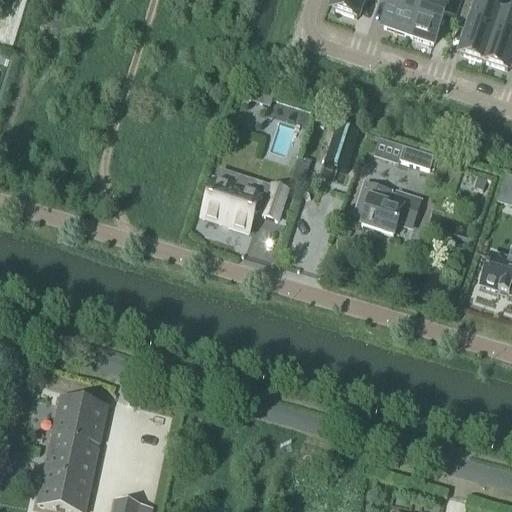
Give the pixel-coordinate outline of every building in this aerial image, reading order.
[(336,0),(331,14),(356,22),(363,0),(336,0)] [(393,0),(383,32),(408,40),(421,0),(393,0)] [(441,0),(421,0),(408,40),(432,49),(443,17),(455,20),(462,0),(448,0),(448,2),(441,0)] [(459,58),(483,66),(499,20),(476,12),(479,3),(471,0),(466,0),(459,22),(471,26),(459,58)] [(511,24),(499,20),(483,66),(507,74),(511,58),(511,24)] [(246,104),(261,108),(265,99),(250,94),(246,104)] [(265,99),(261,108),(270,111),(273,101),(265,99)] [(335,130),(323,169),(346,176),(358,138),(335,130)] [(403,152),(402,153),(398,165),(429,175),(433,162),(403,152)] [(311,168),(313,162),(305,159),(303,165),(311,168)] [(205,214),(250,230),(257,209),(265,211),(264,213),(279,218),(290,188),(263,179),(258,194),(216,180),(205,214)] [(511,183),(506,181),(497,207),(510,212),(511,205),(511,183)] [(365,188),(356,216),(364,219),(361,230),(362,231),(391,240),(392,241),(397,227),(410,232),(419,206),(365,188)] [(489,258),(478,289),(495,295),(506,299),(511,300),(511,266),(507,265),(489,258)] [(37,509),(50,511),(85,511),(107,413),(60,403),(37,509)]
